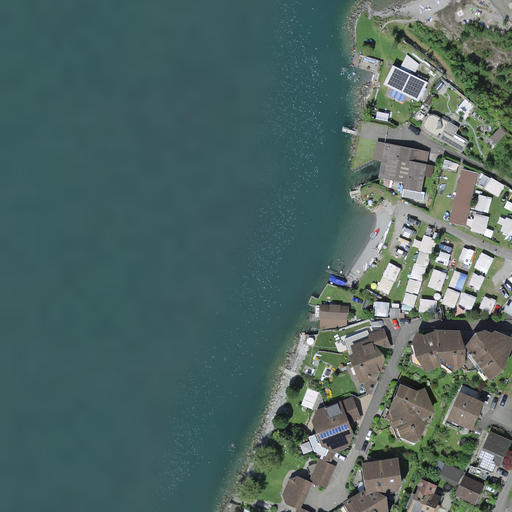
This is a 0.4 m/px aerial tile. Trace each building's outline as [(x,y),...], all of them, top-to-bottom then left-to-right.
[(428,81),(395,65),(386,84),(401,92),(419,100),(428,81)] [(431,94),(425,103),(429,105),(435,96),(431,94)] [(465,100),(461,105),(467,110),(472,105),(465,100)] [(427,133),(462,152),(469,141),(456,135),(455,131),(452,129),(452,128),(454,125),(442,118),(441,119),(435,116),(430,115),(427,117),(424,119),(423,124),(424,130),(427,133)] [(500,128),(492,138),(497,143),(506,133),(500,128)] [(421,151),(386,144),(380,178),(405,183),(404,190),(421,193),(429,153),(421,151)] [(467,226),(478,174),(462,170),(451,222),(467,226)] [(336,307),(322,307),(321,330),(347,326),(348,308),(336,307)] [(385,332),(352,344),(357,355),(351,357),(361,382),(364,380),(367,394),(370,394),(384,359),(379,352),(377,350),(390,345),(385,332)] [(433,364),(440,363),(437,333),(431,332),(429,337),(418,334),(416,338),(414,344),(411,344),(412,356),(414,356),(415,361),(431,368),(433,364)] [(437,333),(440,363),(450,362),(455,370),(465,363),(461,358),(463,350),(465,349),(459,341),(461,338),(459,333),(438,332),(437,333)] [(477,337),(471,341),(472,343),(465,349),(463,350),(461,358),(465,363),(471,371),(486,369),(492,378),(503,370),(502,364),(511,342),(511,340),(494,333),(491,335),(484,332),(477,337)] [(460,396),(474,401),(478,392),(464,387),(460,396)] [(429,424),(424,415),(430,412),(423,393),(416,396),(398,389),(388,412),(395,415),(394,418),(389,427),(396,430),(399,438),(414,444),(421,427),(429,424)] [(462,423),(471,427),(477,412),(481,404),(474,401),(460,396),(451,417),(449,416),(446,423),(459,428),(462,423)] [(323,445),(335,451),(348,446),(352,434),(351,430),(347,430),(346,427),(345,424),(360,418),(353,399),(318,412),(314,421),(319,434),(322,432),(326,440),(323,445)] [(322,432),(319,434),(310,437),(315,451),(326,456),(323,462),(329,465),(335,451),(323,445),(326,440),(322,432)] [(491,433),(477,465),(491,471),(494,463),(496,465),(499,466),(510,441),(491,433)] [(311,482),(324,488),(333,467),(329,465),(323,462),(321,461),(311,482)] [(438,461),(433,472),(457,483),(462,472),(438,461)] [(371,466),(363,467),(358,465),(350,483),(352,490),(357,491),(359,496),(364,493),(365,495),(370,491),(383,498),(386,492),(398,490),(401,485),(397,462),(371,466)] [(485,480),(488,473),(472,465),(469,472),(477,476),(485,480)] [(468,472),(466,478),(475,482),(477,476),(469,472),(468,472)] [(458,495),(475,503),(479,494),(483,486),(475,482),(466,478),(458,495)] [(309,485),(296,480),(287,500),(300,505),(305,495),(309,485)] [(422,480),(409,511),(411,511),(434,511),(436,508),(440,498),(433,495),(436,486),(422,480)] [(353,511),(387,511),(383,505),(386,499),(383,498),(370,491),(365,495),(364,493),(359,496),(351,501),(348,503),(351,509),(353,511)]
